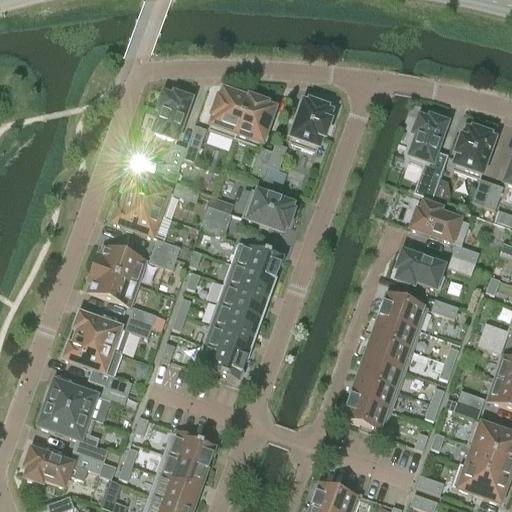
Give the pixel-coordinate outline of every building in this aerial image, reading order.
[(184,152),(180,164),(191,168),(195,170),(207,135),(232,144),(247,101),(246,101),(246,102),(220,93),(217,102),(215,101),(214,105),(213,105),(210,115),(209,120),(210,120),(208,128),(195,123),(192,129),(186,147),(184,152)] [(158,116),(151,136),(174,145),(189,103),(171,97),(170,100),(161,97),(154,115),(158,116)] [(247,101),(232,144),(258,154),(251,175),(262,179),(270,155),(259,152),(273,112),(264,109),(265,107),(263,106),(248,101),(247,101)] [(300,106),(286,147),(314,157),(320,142),(322,142),(328,126),(325,125),(329,116),(324,114),(325,111),(323,111),(323,110),(308,105),(308,106),(306,105),(305,108),(300,106)] [(414,139),(405,164),(422,170),(412,198),(430,204),(445,161),(434,157),(445,127),(427,120),(425,124),(416,120),(410,138),(414,139)] [(481,211),(489,187),(478,183),(492,143),(487,141),(488,139),(486,138),(487,138),(471,132),(471,133),(470,132),(469,135),(464,133),(460,142),(458,142),(452,158),(454,159),(449,174),(477,184),(469,206),(481,211)] [(262,179),(260,186),(270,189),(275,174),(277,175),(285,151),(273,147),(270,155),(262,179)] [(164,172),(160,182),(172,186),(176,176),(180,164),(184,152),(172,148),(164,172)] [(511,195),(511,158),(502,187),(511,190),(509,195),(511,195)] [(120,206),(163,221),(170,199),(192,206),(196,194),(174,187),(170,198),(125,182),(120,197),(123,198),(120,206)] [(489,187),(481,211),(492,215),(501,191),(489,187)] [(249,194),(239,222),(280,237),(282,232),(285,233),(285,231),(286,232),(291,216),(291,215),(289,214),(290,209),(249,194)] [(163,221),(120,206),(118,215),(114,213),(109,228),(150,243),(158,221),(162,222),(163,221)] [(450,260),(473,269),(477,257),(459,251),(467,228),(437,217),(439,213),(421,207),(418,216),(414,215),(408,233),(454,249),(449,260),(450,260)] [(204,223),(228,231),(232,219),(209,211),(204,223)] [(228,231),(204,223),(200,234),(224,242),(228,231)] [(150,255),(174,263),(178,252),(154,244),(150,255)] [(229,268),(272,283),(277,270),(276,270),(279,262),(236,247),(229,268)] [(511,250),(501,247),(497,259),(511,264),(511,250)] [(91,272),(134,287),(142,265),(102,251),(99,261),(95,260),(91,272)] [(191,254),(186,269),(194,272),(200,257),(191,254)] [(174,263),(150,255),(146,267),(170,275),(174,263)] [(397,274),(394,284),(411,290),(413,286),(438,295),(443,281),(438,279),(441,270),(400,255),(394,273),(397,274)] [(450,260),(449,260),(445,272),(469,280),(473,269),(450,260)] [(222,288),(264,303),(267,295),(267,296),(272,283),(229,268),(222,288)] [(134,287),(91,272),(86,284),(90,285),(86,296),(126,310),(134,287)] [(198,279),(189,276),(184,291),(193,294),(198,279)] [(489,281),(484,296),(493,299),(498,284),(489,281)] [(214,308),(258,324),(262,310),(261,310),(264,303),(222,288),(214,308)] [(377,320),(417,334),(425,313),(384,299),(381,308),(377,320)] [(175,317),(184,320),(189,305),(180,302),(175,317)] [(433,303),(429,315),(453,324),(457,312),(433,303)] [(207,329),(250,344),(252,336),(253,336),(258,324),(214,308),(207,329)] [(131,311),(127,323),(150,331),(154,319),(131,311)] [(511,315),(505,335),(483,327),(479,338),(502,346),(503,347),(507,335),(511,337),(511,315)] [(77,317),(72,332),(75,334),(73,342),(110,355),(120,359),(128,336),(123,334),(77,317)] [(184,320),(175,317),(169,332),(178,335),(184,320)] [(417,334),(377,320),(376,321),(377,321),(370,340),(410,355),(417,334)] [(127,323),(123,334),(128,336),(146,342),(150,331),(127,323)] [(200,349),(243,364),(248,351),(247,351),(250,344),(207,329),(200,349)] [(502,346),(479,338),(475,350),(498,358),(503,347),(502,346)] [(410,355),(370,340),(362,361),(403,375),(410,355)] [(66,349),(61,363),(102,378),(110,355),(73,342),(70,350),(66,349)] [(159,362),(167,365),(173,350),(164,347),(159,362)] [(239,377),(243,364),(200,349),(192,371),(197,372),(196,375),(214,382),(216,378),(235,385),(238,377),(239,377)] [(443,366),(452,369),(457,354),(448,351),(443,366)] [(495,382),(511,388),(511,362),(503,359),(495,382)] [(403,375),(362,361),(355,381),(396,395),(403,375)] [(452,369),(443,366),(437,381),(446,384),(452,369)] [(103,391),(126,399),(130,387),(107,379),(103,391)] [(396,395),(355,381),(348,401),(348,400),(348,401),(388,416),(396,395)] [(511,388),(495,382),(486,405),(511,413),(511,388)] [(44,408),(92,425),(92,424),(87,422),(94,400),(52,385),(44,408)] [(126,399),(103,391),(99,402),(122,410),(126,399)] [(428,407),(437,410),(442,395),(433,391),(428,407)] [(455,406),(478,415),(482,403),(459,395),(455,406)] [(380,441),(388,416),(348,401),(343,414),(344,414),(341,423),(359,429),(357,433),(380,441)] [(478,415),(455,406),(451,418),(473,426),(465,448),(511,464),(511,439),(474,426),(478,415)] [(437,410),(428,407),(422,422),(431,425),(437,410)] [(92,425),(44,408),(43,409),(41,409),(41,410),(40,410),(35,425),(35,426),(37,427),(36,431),(78,446),(81,438),(87,440),(92,425)] [(138,421),(133,436),(141,439),(147,424),(138,421)] [(161,458),(205,473),(209,460),(208,460),(211,452),(192,445),(193,441),(175,434),(173,438),(169,437),(161,458)] [(417,437),(412,452),(420,455),(421,455),(426,440),(417,437)] [(443,440),(434,437),(428,452),(437,455),(443,440)] [(79,458),(101,466),(105,455),(83,447),(79,458)] [(463,470),(506,486),(511,467),(511,464),(465,448),(464,449),(470,451),(463,470)] [(122,467),(131,470),(136,455),(127,452),(122,467)] [(29,454),(23,471),(26,473),(23,482),(41,488),(42,484),(62,491),(71,468),(29,454)] [(101,466),(79,458),(74,470),(97,478),(101,466)] [(205,473),(161,458),(154,478),(197,493),(199,486),(200,487),(205,473)] [(131,470),(122,467),(117,482),(126,485),(131,470)] [(506,486),(463,470),(455,493),(498,508),(499,503),(500,503),(505,488),(506,486)] [(197,493),(154,478),(147,498),(184,511),(190,511),(195,501),(194,501),(197,493)] [(442,488),(419,479),(414,491),(438,499),(442,488)] [(313,498),(309,511),(312,511),(354,511),(359,500),(359,499),(336,492),(335,495),(317,489),(314,498),(313,498)] [(105,497),(100,511),(101,511),(110,511),(114,500),(105,497)] [(184,511),(147,498),(141,511),(184,511)] [(407,510),(408,510),(413,511),(433,511),(435,506),(412,498),(407,510)] [(44,509),(45,511),(71,511),(72,511),(68,500),(44,509)]
